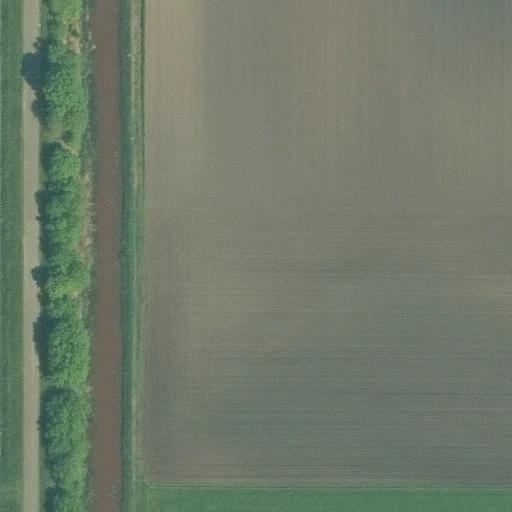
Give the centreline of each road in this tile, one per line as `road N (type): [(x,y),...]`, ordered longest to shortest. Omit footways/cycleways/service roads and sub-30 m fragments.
road 1 (tertiary): [(27,511),(28,0)]
road 2 (track): [(134,0),(134,511)]
